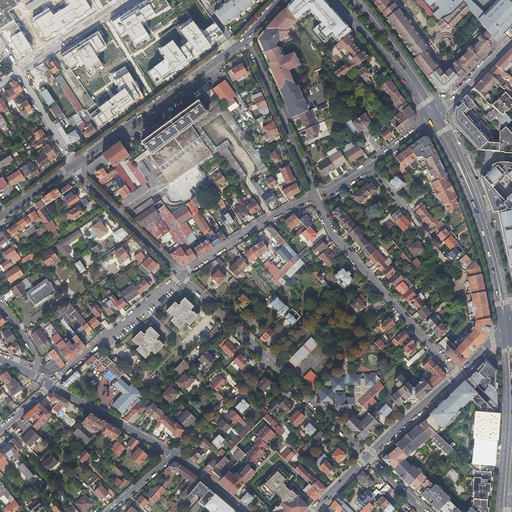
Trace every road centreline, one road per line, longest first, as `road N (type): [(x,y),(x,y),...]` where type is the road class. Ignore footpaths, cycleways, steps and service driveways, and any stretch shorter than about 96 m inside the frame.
road 1 (secondary): [(505,328),(481,223),(433,118)]
road 2 (residential): [(316,196),(331,233),(450,369)]
road 3 (secondary): [(73,165),(246,39)]
road 4 (tertiary): [(368,456),(505,328)]
road 5 (secondary): [(502,511),(505,328)]
road 6 (residential): [(246,39),(316,196)]
road 7 (residential): [(181,275),(47,382)]
road 8 (residential): [(316,196),(181,275)]
road 9 (residential): [(181,275),(73,165)]
road 10 (residential): [(367,168),(409,210),(439,259),(465,275)]
road 11 (residential): [(174,454),(51,385)]
road 12 (residential): [(131,0),(17,72)]
